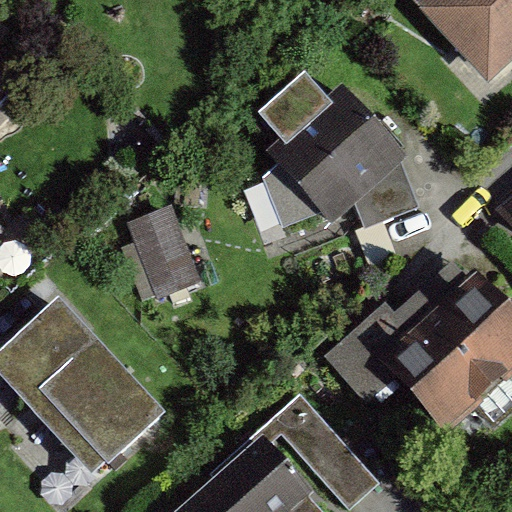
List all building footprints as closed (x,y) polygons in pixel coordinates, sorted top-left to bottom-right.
[(511,0),(413,0),(493,86),(511,68),(511,0)] [(337,228),(356,210),(405,166),(412,159),(346,88),(331,102),(306,76),(262,116),(287,143),(271,157),(337,228)] [(424,211),(405,166),(356,210),(367,235),(386,227),(424,211)] [(511,222),(511,201),(502,210),(511,222)] [(149,307),(202,288),(175,211),(122,230),(149,307)] [(401,263),(386,227),(367,235),(382,271),(401,263)] [(511,383),(511,308),(480,274),(471,283),(455,266),(398,318),(388,308),(329,362),(370,407),(401,378),(455,436),(511,383)] [(64,304),(0,362),(0,380),(97,485),(169,418),(64,304)] [(189,507),(192,511),(360,511),(386,490),(311,403),(189,507)]
